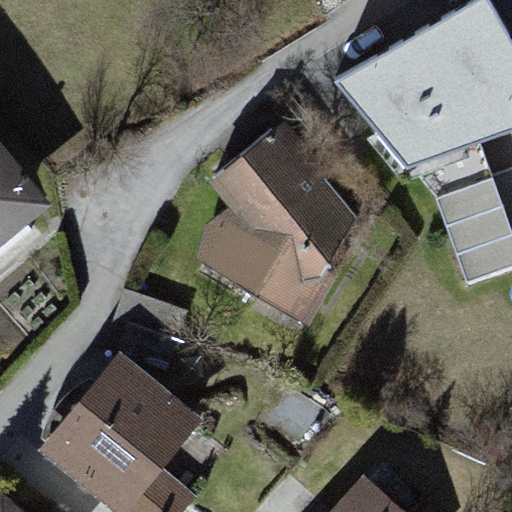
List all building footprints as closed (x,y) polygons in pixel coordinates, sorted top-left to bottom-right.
[(511,110),(511,44),(486,0),(428,0),(335,57),(404,153),(511,110)] [(367,224),(276,120),(208,179),(239,215),(205,245),(264,312),(367,224)] [(0,235),(40,202),(0,154),(0,235)] [(511,252),(483,171),(435,188),(464,269),(511,252)] [(197,414),(121,349),(37,446),(114,511),(182,511),(198,493),(159,459),(197,414)] [(413,511),(359,465),(318,511),(413,511)] [(23,511),(0,491),(0,511),(23,511)]
